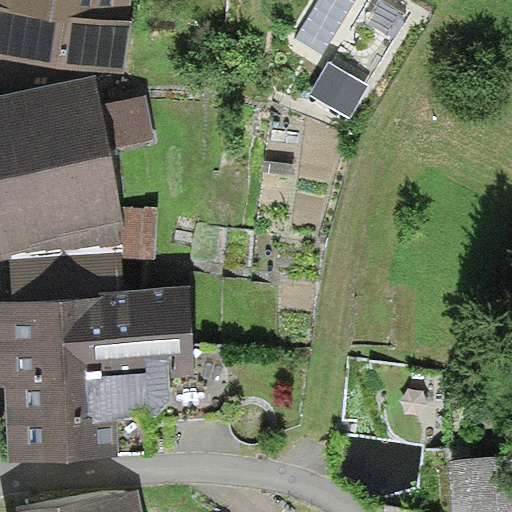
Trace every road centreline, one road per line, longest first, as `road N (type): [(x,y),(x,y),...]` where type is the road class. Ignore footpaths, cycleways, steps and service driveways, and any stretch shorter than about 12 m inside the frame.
road 1 (track): [(306,485),(348,244),(395,112),(458,0)]
road 2 (residential): [(0,480),(245,469),(306,485),(347,511)]
